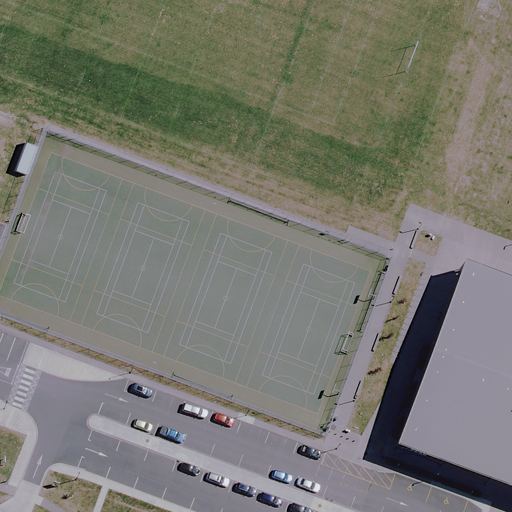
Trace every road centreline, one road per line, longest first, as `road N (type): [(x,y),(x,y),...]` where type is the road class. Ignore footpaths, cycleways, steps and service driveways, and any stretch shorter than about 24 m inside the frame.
road 1 (unknown): [(315,492),(411,321),(433,260),(457,248),(511,264)]
road 2 (unknown): [(369,511),(438,383)]
